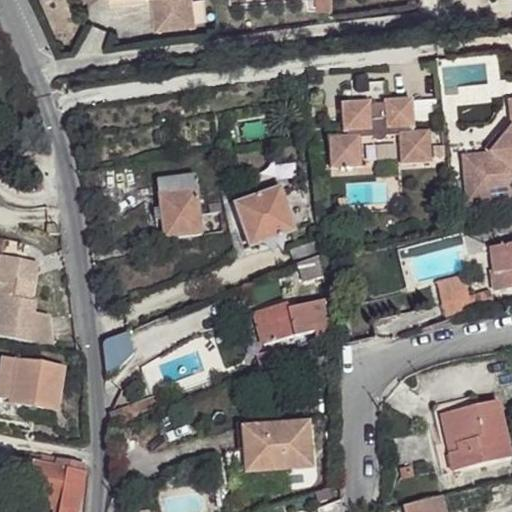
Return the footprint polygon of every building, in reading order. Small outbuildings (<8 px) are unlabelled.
[(191,0),(150,0),(154,31),(194,26),(191,0)] [(316,0),(316,12),(331,12),(331,0),(316,0)] [(415,100),(417,121),(436,119),(433,99),(415,100)] [(329,139),(331,169),(340,169),(340,172),(352,171),(352,168),(361,167),(359,139),(373,138),(374,141),(379,142),(382,141),(385,137),(398,136),(400,165),(431,162),(429,132),(409,134),(409,130),(414,129),(412,101),(384,103),(384,106),(369,107),(369,104),(341,106),(343,134),(348,134),(348,138),(329,139)] [(485,151),(489,155),(502,141),(507,145),(511,139),(511,101),(509,102),(511,129),(503,139),(498,135),(485,151)] [(481,177),(464,178),(466,202),(502,199),(501,189),(506,188),(511,180),(511,139),(507,145),(502,141),(489,155),(480,156),(481,177)] [(462,158),(464,178),(481,177),(480,156),(462,158)] [(195,176),(156,181),(164,240),(203,235),(195,176)] [(501,189),(502,199),(510,198),(511,196),(511,180),(506,188),(501,189)] [(235,206),(250,247),(271,240),(269,237),(276,234),(277,238),(294,232),(279,190),(235,206)] [(220,204),(208,206),(210,214),(221,212),(220,204)] [(57,235),(57,225),(47,225),(47,235),(57,235)] [(0,329),(51,339),(49,317),(34,314),(36,303),(30,302),(37,266),(19,262),(16,277),(0,274),(0,259),(0,258),(4,241),(0,240),(0,329)] [(290,251),(294,267),(298,265),(320,257),(319,242),(290,251)] [(494,274),(491,274),(494,289),(511,286),(511,246),(491,250),(494,274)] [(320,257),(298,265),(303,284),(316,280),(317,285),(324,284),(320,257)] [(19,262),(0,258),(0,259),(0,274),(16,277),(19,262)] [(436,284),(445,319),(494,307),(490,292),(469,298),(463,277),(436,284)] [(273,302),(254,307),(264,346),(295,338),(295,339),(315,334),(319,348),(328,345),(323,302),(287,311),(286,306),(275,309),(273,302)] [(51,339),(0,329),(0,338),(52,348),(51,339)] [(106,342),(103,344),(107,376),(119,370),(124,365),(129,358),(126,334),(106,342)] [(256,357),(260,370),(282,362),(278,351),(256,357)] [(326,357),(312,360),(318,388),(332,385),(326,357)] [(57,412),(63,369),(2,360),(0,372),(0,400),(11,402),(11,405),(57,412)] [(152,400),(155,408),(163,405),(160,397),(152,400)] [(434,409),(436,418),(477,408),(475,399),(434,409)] [(138,405),(141,413),(155,408),(152,400),(138,405)] [(477,408),(436,418),(440,436),(434,437),(443,475),(511,459),(497,403),(477,408)] [(138,405),(109,417),(112,427),(142,415),(141,413),(138,405)] [(309,423),(241,429),(245,474),(313,468),(309,423)] [(43,457),(41,465),(54,467),(55,460),(43,457)] [(78,511),(85,473),(83,472),(84,465),(55,460),(54,467),(16,460),(11,490),(38,495),(37,504),(59,509),(58,511),(78,511)] [(445,511),(442,498),(433,500),(435,511),(445,511)] [(435,511),(433,500),(403,508),(403,511),(435,511)]
